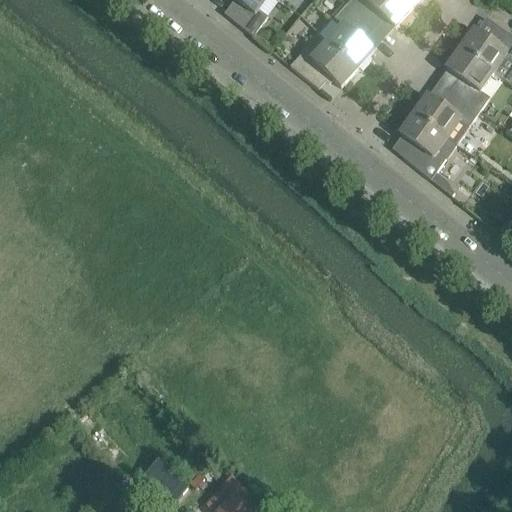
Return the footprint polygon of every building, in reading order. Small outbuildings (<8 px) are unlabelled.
[(229,21),(253,40),(267,19),(258,13),(267,0),(229,0),(234,3),(231,8),(236,12),(229,21)] [(384,20),(395,31),(411,13),(397,0),(352,0),(346,7),(373,32),(384,20)] [(397,0),(411,13),(423,0),(397,0)] [(373,33),(373,32),(346,7),(331,24),(319,37),(327,44),(357,72),(373,55),(362,45),(366,40),(365,39),(372,32),(373,33)] [(474,33),(460,53),(502,82),(510,88),(511,86),(511,39),(498,30),(492,38),(486,34),(482,39),(476,34),(474,33)] [(341,90),(357,72),(327,44),(314,58),(307,51),(290,69),(313,89),(321,80),(325,84),(329,80),(341,90)] [(460,53),(446,72),(458,80),(455,86),(459,89),(453,97),(479,115),(502,82),(460,53)] [(427,98),(413,118),(456,148),(479,115),(453,97),(447,105),(443,102),(439,107),(427,98)] [(413,118),(399,137),(412,146),(408,151),(413,154),(406,163),(431,183),(456,148),(413,118)] [(511,220),(503,234),(511,240),(511,220)] [(174,507),(188,493),(165,472),(151,486),(174,507)] [(246,511),(233,498),(218,511),(246,511)]
